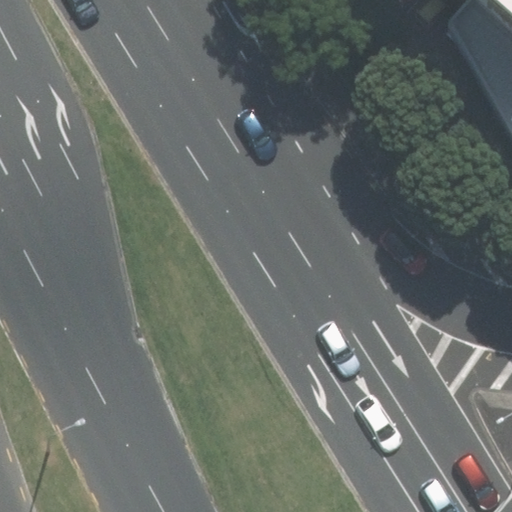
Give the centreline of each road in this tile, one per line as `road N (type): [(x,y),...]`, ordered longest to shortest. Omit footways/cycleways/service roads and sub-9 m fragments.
road 1 (primary): [(146,0),(482,511)]
road 2 (primary): [(161,511),(0,190)]
